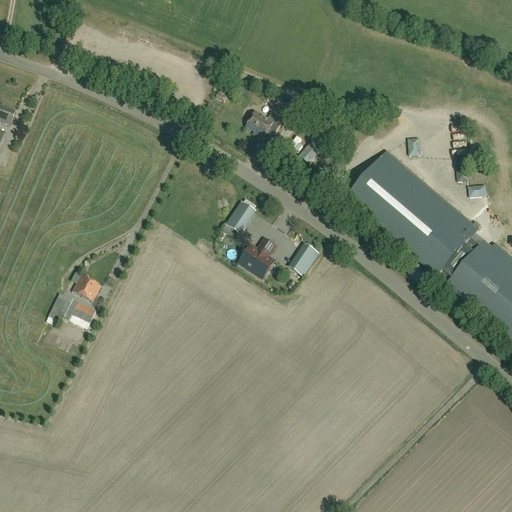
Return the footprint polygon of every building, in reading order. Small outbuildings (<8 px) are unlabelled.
[(0,147),(5,134),(0,132),(0,125),(1,124),(10,128),(16,114),(0,107),(0,147)] [(247,129),(271,144),(284,122),(273,115),(268,122),(257,115),(247,129)] [(307,139),(301,134),(295,141),(302,146),(307,139)] [(459,148),(458,134),(447,135),(447,149),(459,148)] [(310,166),(327,145),(317,138),(300,158),(310,166)] [(420,141),(409,142),(410,158),(421,156),(420,141)] [(488,254),(480,247),(472,241),(479,232),(387,154),(346,203),(438,280),(440,279),(449,287),(447,288),(511,343),(511,259),(496,246),(488,254)] [(469,184),(467,160),(457,160),(458,184),(469,184)] [(486,188),(480,188),(470,189),(470,199),(486,198),(486,188)] [(241,206),(226,228),(239,237),(254,215),(241,206)] [(239,267),(261,282),(265,277),(266,277),(270,272),(269,271),(273,264),(267,260),(274,250),(264,243),(257,253),(251,249),(247,256),(246,255),(242,261),(243,262),(239,267)] [(303,279),(317,257),(304,249),(290,270),(303,279)] [(409,279),(422,290),(432,278),(419,267),(409,279)] [(93,304),(101,287),(81,277),(73,294),(93,304)] [(46,323),(56,328),(61,318),(87,331),(95,313),(60,296),(46,323)]
